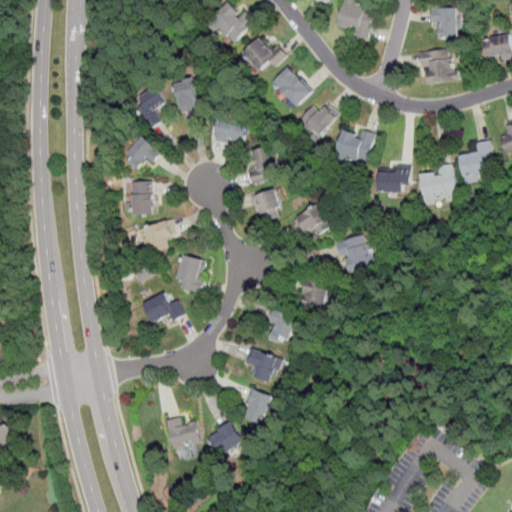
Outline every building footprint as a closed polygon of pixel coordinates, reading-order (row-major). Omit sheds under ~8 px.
[(371,36),(377,5),(345,0),(340,31),(371,36)] [(236,44),(256,25),(235,4),(215,23),(236,44)] [(436,8),(436,37),(461,37),(461,8),(436,8)] [(264,32),(245,48),(268,73),(288,56),(264,32)] [(511,34),(482,41),(486,62),(511,55),(511,34)] [(456,48),(423,51),(426,83),(459,79),(456,48)] [(300,108),(317,91),(292,66),(276,83),(300,108)] [(199,101),(196,82),(179,85),(182,104),(199,101)] [(170,109),(160,90),(140,101),(150,120),(170,109)] [(324,138),(341,116),(328,106),(323,113),(314,106),(303,122),(324,138)] [(247,143),(249,124),(219,120),(217,140),(247,143)] [(510,134),(503,136),(507,155),(511,153),(511,121),(508,122),(510,134)] [(369,163),(377,134),(346,126),(338,154),(369,163)] [(164,151),(146,135),(128,156),(146,171),(164,151)] [(461,154),(467,181),(491,176),(488,163),(497,161),(492,139),(478,142),(480,150),(461,154)] [(278,169),(278,147),(257,148),(258,164),(253,164),(253,182),(273,181),(273,169),(278,169)] [(413,164),(383,164),(383,191),(413,191),(413,164)] [(427,203),(459,198),(454,166),(422,170),(427,203)] [(133,183),(133,214),(157,214),(157,183),(133,183)] [(263,220),(284,217),(279,190),(258,193),(263,220)] [(333,224),(321,204),(296,220),(308,239),(333,224)] [(141,226),(150,255),(171,248),(168,240),(178,237),(172,218),(141,226)] [(349,274),(377,265),(367,234),(339,243),(349,274)] [(203,292),(207,279),(203,277),(208,261),(186,254),(177,283),(203,292)] [(325,311),(331,283),(308,278),(302,306),(325,311)] [(145,303),(154,322),(172,313),(176,320),(188,314),(180,298),(172,302),(167,292),(145,303)] [(300,317),(278,310),(269,337),(291,345),(300,317)] [(257,367),(255,378),(275,382),(280,355),(253,350),(250,366),(257,367)] [(244,416),(265,423),(273,395),(252,389),(244,416)] [(173,450),(203,444),(199,423),(185,425),(183,418),(168,421),(173,450)] [(210,436),(221,456),(246,443),(236,422),(210,436)] [(0,449),(15,450),(16,428),(0,427),(0,449)]
